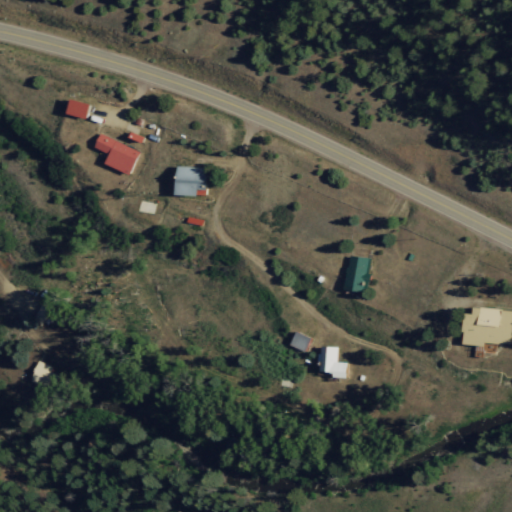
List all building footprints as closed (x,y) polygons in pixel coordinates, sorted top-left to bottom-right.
[(96,104),(76,99),(72,113),(91,119),(96,104)] [(134,175),(144,151),(103,134),(97,148),(112,154),(108,164),(134,175)] [(203,190),(212,190),(213,168),(182,166),(181,195),(203,196),(203,190)] [(369,273),(371,257),(351,255),(348,290),(371,292),(373,273),(369,273)] [(509,347),(511,314),(511,311),(470,307),(469,314),(461,313),(459,342),(509,347)] [(293,346),(309,352),(315,338),(299,331),(293,346)] [(341,347),(323,346),(322,372),(337,372),(337,378),(352,378),(353,362),(341,362),(341,347)] [(57,367),(43,361),(34,380),(57,391),(63,376),(54,372),(57,367)]
